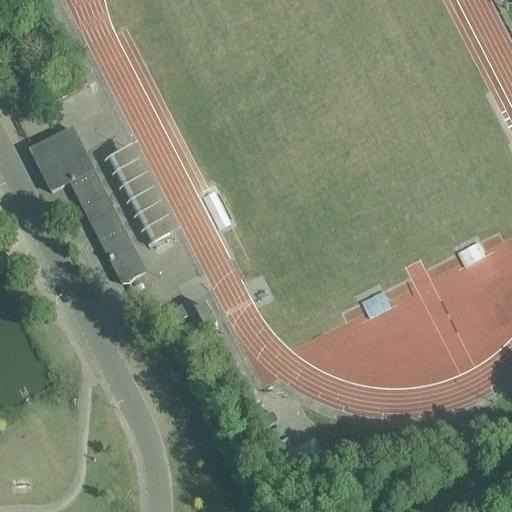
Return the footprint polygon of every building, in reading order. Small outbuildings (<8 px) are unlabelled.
[(122,286),(146,274),(112,209),(114,208),(110,200),(108,201),(74,131),(54,140),(31,153),(52,195),(71,185),(122,286)] [(132,152),(105,165),(149,254),(176,241),(132,152)] [(480,248),(464,251),(467,263),(483,259),(480,248)] [(373,319),(394,309),(385,292),(364,302),(373,319)] [(196,316),(206,336),(217,330),(206,308),(195,314),(190,305),(168,316),(174,327),(184,321),(196,316)] [(267,453),(284,485),(325,464),(314,442),(293,453),(288,442),(267,453)]
